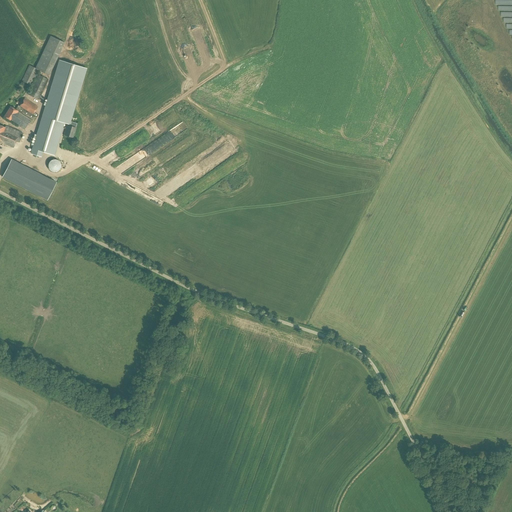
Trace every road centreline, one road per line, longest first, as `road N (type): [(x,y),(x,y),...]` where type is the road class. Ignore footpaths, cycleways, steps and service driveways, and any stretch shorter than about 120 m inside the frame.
road 1 (unclassified): [(449,511),(362,355),(184,286),(0,191)]
road 2 (track): [(332,511),(340,488),(381,444),(511,200)]
road 3 (track): [(511,156),(414,0)]
